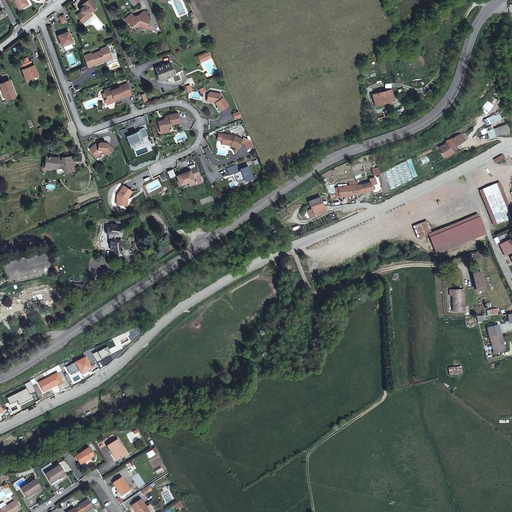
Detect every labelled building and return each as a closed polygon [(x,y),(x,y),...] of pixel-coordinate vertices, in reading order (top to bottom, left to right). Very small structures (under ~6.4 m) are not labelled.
[(21,8),(29,5),(26,0),(17,0),(21,8)] [(97,8),(89,0),(82,6),(83,8),(81,10),(80,12),(81,13),(79,14),(79,19),(83,24),(92,16),(90,13),(97,8)] [(127,19),(125,21),(131,29),(133,27),(134,28),(135,28),(136,26),(145,30),(148,21),(146,20),(146,13),(142,12),(136,15),(137,17),(135,18),(134,17),(129,21),(127,19)] [(68,33),(57,37),(59,41),(60,41),(61,43),(60,44),(62,48),(72,44),(68,33)] [(90,54),(83,57),(87,67),(94,64),(95,66),(105,62),(104,60),(111,58),(107,48),(100,50),(101,52),(91,56),(90,54)] [(22,65),(20,66),(26,81),(37,76),(34,66),(32,66),(28,67),(27,63),(28,62),(27,58),(20,61),(22,65)] [(175,73),(171,63),(156,68),(160,79),(175,73)] [(10,81),(0,85),(6,101),(16,97),(10,81)] [(111,92),(110,90),(104,92),(107,100),(104,101),(106,106),(115,103),(114,101),(117,99),(119,100),(123,98),(123,99),(131,96),(127,85),(119,88),(120,89),(111,92)] [(375,95),(378,107),(394,102),(391,91),(375,95)] [(220,112),(228,106),(220,95),(218,95),(216,96),(215,94),(210,93),(207,95),(206,102),(210,103),(213,101),(220,112)] [(486,114),(493,104),(486,100),(480,109),(486,114)] [(487,117),(490,123),(501,119),(499,112),(487,117)] [(179,124),(177,115),(166,117),(163,122),(158,123),(160,132),(168,130),(171,126),(179,124)] [(491,126),(485,127),(488,138),(509,132),(507,124),(491,128),(491,126)] [(133,135),(126,138),(129,146),(143,141),(142,138),(147,136),(144,129),(139,131),(139,132),(133,135)] [(120,132),(122,139),(126,138),(133,135),(132,133),(128,135),(126,130),(120,132)] [(441,146),(444,154),(450,152),(449,148),(452,145),(463,141),(461,134),(446,140),(447,143),(441,146)] [(234,137),(223,135),(222,142),(221,145),(227,146),(228,145),(230,145),(230,146),(238,150),(241,143),(242,140),(234,137)] [(143,141),(129,146),(131,150),(149,143),(147,136),(142,138),(143,141)] [(97,144),(90,150),(90,152),(94,156),(98,153),(98,151),(101,152),(102,152),(102,153),(106,153),(108,156),(113,151),(107,145),(105,144),(101,144),(100,144),(98,145),(97,144)] [(46,167),(51,168),(57,169),(64,168),(65,172),(74,170),(72,157),(63,158),(63,160),(59,161),(59,159),(45,157),(44,162),(46,162),(46,163),(46,167)] [(236,165),(227,168),(229,175),(234,174),(237,182),(244,179),(245,181),(253,178),(249,166),(242,169),(242,170),(238,172),(236,165)] [(185,174),(177,177),(180,186),(194,181),(193,180),(200,177),(197,168),(190,170),(190,172),(185,174)] [(356,194),(374,191),(375,195),(382,194),(379,177),(370,179),(370,183),(359,185),(359,180),(354,181),(355,186),(355,189),(356,194)] [(510,219),(497,185),(479,193),(493,226),(510,219)] [(355,189),(355,186),(344,187),(335,189),(336,198),(345,196),(356,194),(355,189)] [(132,193),(124,187),(118,196),(117,206),(125,207),(126,202),(127,200),(132,193)] [(325,213),(320,198),(310,202),(313,210),(301,215),(304,222),(325,213)] [(475,216),(428,235),(435,253),(483,234),(475,216)] [(423,223),(413,227),(417,238),(428,234),(423,223)] [(109,235),(111,236),(115,236),(114,239),(114,240),(113,240),(113,243),(112,245),(113,251),(115,251),(116,256),(117,257),(118,257),(120,257),(121,257),(122,256),(123,255),(123,253),(123,252),(123,250),(122,249),(123,241),(119,241),(119,236),(123,236),(124,226),(110,225),(109,235)] [(502,244),(498,246),(503,256),(511,250),(511,243),(511,242),(503,246),(502,244)] [(149,249),(153,257),(159,255),(165,252),(163,248),(161,244),(149,249)] [(478,264),(471,267),(472,273),(480,271),(478,264)] [(480,271),(472,273),(476,290),(484,288),(480,271)] [(452,295),(452,311),(464,311),(463,289),(451,290),(448,290),(448,295),(452,295)] [(505,350),(500,334),(489,336),(493,353),(505,350)] [(461,366),(448,367),(448,375),(462,374),(461,366)] [(116,441),(107,447),(112,455),(110,456),(114,462),(125,455),(116,441)] [(75,458),(80,466),(93,457),(88,449),(75,458)] [(44,476),(49,484),(57,479),(58,480),(64,476),(58,467),(44,476)] [(138,474),(134,476),(139,485),(143,483),(138,474)] [(129,491),(121,478),(112,484),(120,497),(129,491)] [(34,480),(20,489),(25,497),(32,493),(32,494),(40,489),(34,480)] [(149,485),(140,491),(143,496),(152,490),(149,485)] [(81,506),(79,507),(74,510),(73,509),(68,511),(86,511),(92,508),(86,500),(80,504),(81,506)] [(148,511),(140,500),(131,507),(134,511),(148,511)] [(177,511),(183,507),(180,501),(173,505),(177,511)] [(0,511),(15,511),(18,511),(13,502),(6,506),(5,506),(4,503),(2,503),(0,504),(0,511)]
